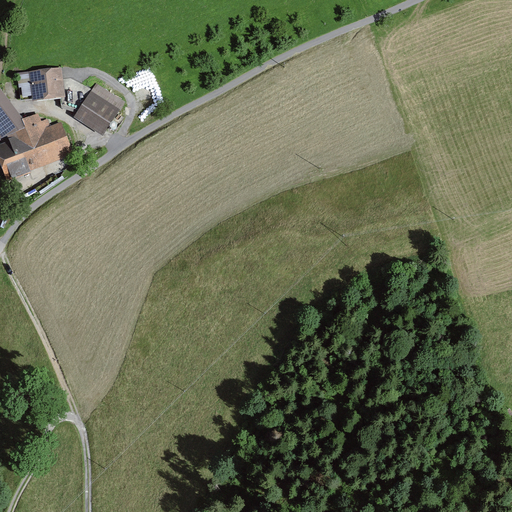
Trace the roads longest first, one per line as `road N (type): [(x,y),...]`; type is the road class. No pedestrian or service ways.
road 1 (unclassified): [(0,248),(50,194),(270,67),(424,0)]
road 2 (track): [(91,511),(86,440),(0,248)]
road 3 (track): [(74,409),(48,436),(13,511)]
